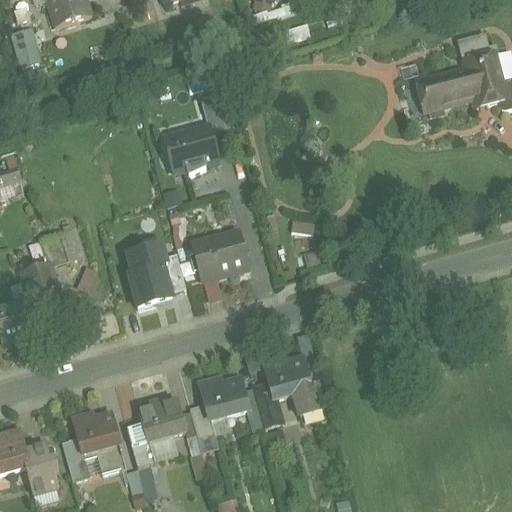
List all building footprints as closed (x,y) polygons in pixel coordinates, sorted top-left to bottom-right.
[(45,0),(56,32),(92,21),(85,0),(45,0)] [(162,0),(165,10),(200,0),(162,0)] [(272,0),(256,0),(254,15),(270,18),(272,0)] [(304,4),(282,11),(285,23),(308,15),(304,4)] [(308,31),(257,47),(261,60),(312,45),(308,31)] [(17,36),(22,71),(45,67),(40,33),(17,36)] [(497,59),(464,68),(466,76),(430,85),(428,87),(428,89),(430,100),(436,98),(439,108),(472,99),(474,105),(475,107),(485,104),(487,111),(499,108),(509,105),(504,87),(497,59)] [(511,84),(504,87),(509,105),(499,108),(501,114),(506,116),(511,114),(511,84)] [(428,87),(430,85),(419,88),(426,118),(474,105),(472,99),(439,108),(436,98),(430,100),(428,89),(428,87)] [(227,134),(217,99),(201,104),(209,132),(211,139),(227,134)] [(206,171),(220,167),(211,139),(209,132),(165,145),(175,180),(188,176),(189,181),(207,175),(206,171)] [(18,172),(0,177),(0,192),(22,187),(18,172)] [(179,194),(162,198),(166,213),(183,208),(179,194)] [(314,229),(293,226),(292,238),(313,240),(314,229)] [(74,234),(60,239),(69,267),(83,263),(74,234)] [(240,238),(192,250),(202,287),(250,274),(240,238)] [(60,239),(40,245),(49,274),(69,267),(60,239)] [(128,261),(142,313),(174,304),(172,296),(163,264),(160,252),(128,261)] [(184,293),(175,261),(163,264),(172,296),(184,293)] [(93,298),(103,278),(92,272),(82,293),(93,298)] [(52,281),(29,288),(34,306),(57,299),(52,281)] [(34,306),(0,316),(0,337),(3,347),(69,327),(60,298),(57,299),(34,306)] [(314,361),(308,340),(299,342),(304,362),(305,364),(314,361)] [(242,353),(253,391),(268,387),(264,372),(258,349),(242,353)] [(301,365),(269,374),(268,371),(264,372),(268,387),(273,404),(276,403),(294,398),(300,421),(324,414),(317,387),(311,389),(305,364),(304,362),(300,363),(301,365)] [(241,385),(202,396),(206,410),(210,426),(212,426),(248,416),(248,417),(249,417),(241,385)] [(268,387),(253,391),(265,438),(277,434),(275,426),(282,424),(276,403),(273,404),(268,387)] [(178,406),(139,417),(143,431),(148,449),(150,448),(187,438),(178,406)] [(206,410),(190,414),(202,453),(218,449),(212,426),(210,426),(206,410)] [(113,420),(74,430),(78,445),(82,461),(85,461),(86,467),(98,463),(103,481),(126,475),(120,451),(121,451),(113,420)] [(143,431),(128,436),(138,475),(149,472),(156,470),(150,448),(148,449),(143,431)] [(22,441),(0,447),(0,480),(26,473),(31,472),(27,455),(22,441)] [(78,445),(63,449),(73,488),(91,484),(86,467),(85,461),(82,461),(78,445)] [(47,450),(27,455),(31,472),(26,473),(34,501),(59,494),(55,478),(59,477),(54,458),(50,459),(47,450)] [(149,472),(138,475),(144,497),(148,509),(159,506),(149,472)] [(144,497),(138,475),(127,479),(133,500),(144,497)] [(144,497),(133,500),(136,511),(138,511),(148,509),(144,497)]
